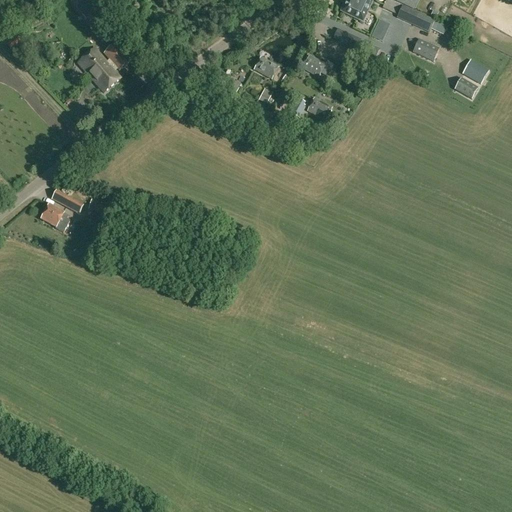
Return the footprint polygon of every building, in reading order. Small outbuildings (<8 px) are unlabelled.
[(373,0),(347,0),(341,14),(363,23),(373,0)] [(403,7),(389,0),(386,0),(382,9),(398,17),(403,7)] [(420,0),(397,0),(396,2),(415,11),(420,0)] [(96,10),(91,4),(80,14),(85,19),(96,10)] [(403,7),(398,17),(397,19),(429,33),(435,22),(403,7)] [(5,27),(0,31),(0,40),(3,43),(12,34),(5,27)] [(361,42),(356,40),(352,49),(357,51),(361,42)] [(433,62),(439,50),(419,40),(413,53),(433,62)] [(366,43),(360,54),(375,61),(380,50),(366,43)] [(119,72),(130,62),(115,45),(104,54),(110,60),(107,63),(95,50),(78,65),(104,94),(121,79),(114,71),(117,69),(119,72)] [(328,75),(332,68),(326,64),(325,66),(308,56),(301,68),(319,78),(321,74),(324,76),(325,74),(328,75)] [(272,81),(278,68),(261,59),(254,71),(272,81)] [(482,83),(487,74),(469,65),(464,74),(482,83)] [(237,94),(241,86),(221,75),(217,83),(237,94)] [(455,91),(472,101),(479,89),(462,79),(455,91)] [(265,89),(259,101),(267,105),(273,93),(265,89)] [(299,119),(306,104),(297,100),(290,115),(299,119)] [(325,122),(332,109),(314,100),(308,112),(325,122)] [(70,198),(57,191),(52,200),(65,207),(70,198)] [(86,204),(71,196),(70,198),(65,207),(80,215),(86,204)] [(108,216),(112,207),(92,200),(89,210),(108,216)] [(64,234),(70,222),(67,220),(68,217),(64,215),(64,214),(49,206),(41,220),(56,228),(56,230),(64,234)] [(103,238),(99,235),(94,244),(98,247),(103,238)]
